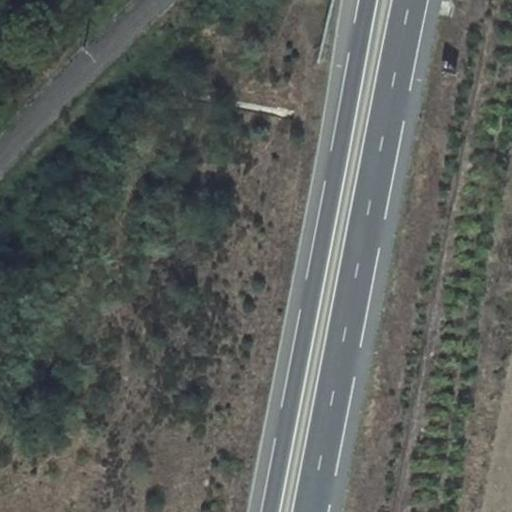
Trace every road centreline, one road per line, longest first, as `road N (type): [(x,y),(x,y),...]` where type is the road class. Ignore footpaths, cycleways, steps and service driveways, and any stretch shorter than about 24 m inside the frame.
road 1 (motorway): [(311,511),(412,0)]
road 2 (motorway): [(366,0),(272,511)]
